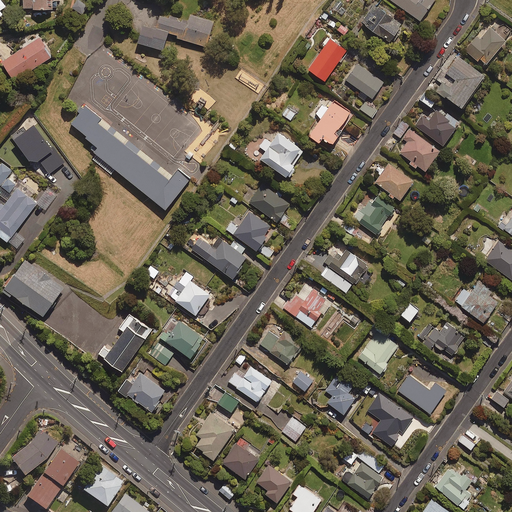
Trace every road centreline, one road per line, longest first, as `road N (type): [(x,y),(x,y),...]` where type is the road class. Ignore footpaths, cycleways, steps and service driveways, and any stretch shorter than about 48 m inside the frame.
road 1 (residential): [(147,464),(465,0)]
road 2 (residential): [(511,334),(389,511)]
road 3 (secondary): [(147,464),(43,373)]
